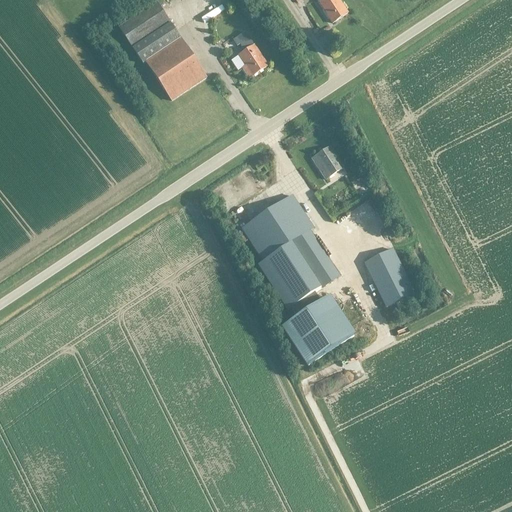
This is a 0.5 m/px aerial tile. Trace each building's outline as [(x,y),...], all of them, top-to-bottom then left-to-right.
[(294,0),(300,10),(307,6),(303,0),(294,0)] [(332,24),(348,14),(338,0),(324,0),(319,4),(332,24)] [(119,29),(132,49),(170,25),(156,4),(119,29)] [(143,64),(145,63),(180,40),(170,25),(132,49),(143,64)] [(268,67),(256,49),(245,33),(233,41),(237,47),(240,45),(245,53),(239,57),(245,67),(242,69),(249,79),(268,67)] [(180,40),(145,63),(172,102),(206,79),(180,40)] [(330,148),(315,159),(312,160),(326,181),(344,169),(330,148)] [(292,197),(242,231),(263,263),(292,243),(310,232),(313,229),(292,197)] [(340,277),(310,232),(292,243),(322,289),(340,277)] [(263,263),(258,266),(287,312),(291,309),(315,294),(322,289),(292,243),(263,263)] [(387,309),(415,294),(393,250),(364,264),(387,309)] [(291,309),(297,319),(321,303),(315,294),(291,309)] [(297,319),(283,328),(308,367),(354,337),(329,298),(321,303),(297,319)]
